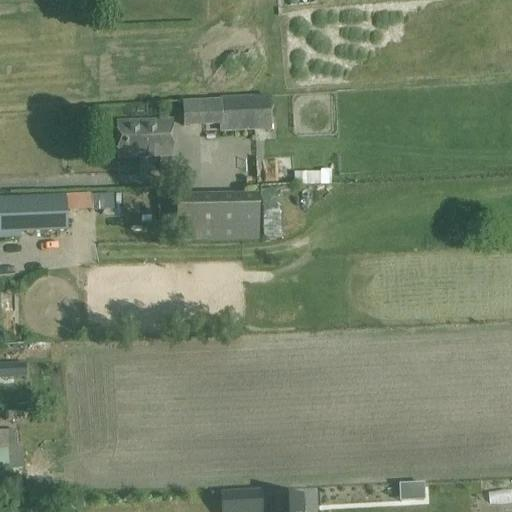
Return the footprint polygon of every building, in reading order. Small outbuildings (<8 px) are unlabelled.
[(269,93),(216,97),(218,122),(218,132),(271,129),(269,93)] [(181,124),(218,122),(216,97),(180,99),(181,124)] [(159,157),(170,157),(174,156),(172,120),(116,123),(118,159),(159,157)] [(171,170),(170,157),(159,157),(160,170),(171,170)] [(328,167),(301,167),(300,182),(327,183),(328,167)] [(256,191),(173,191),(173,241),(258,241),(256,191)] [(113,211),(113,196),(102,196),(102,211),(113,211)] [(66,199),(0,201),(0,242),(21,242),(21,238),(67,236),(66,199)] [(6,337),(14,336),(9,309),(2,311),(6,337)] [(29,336),(29,350),(48,350),(48,336),(29,336)] [(8,360),(0,361),(0,378),(10,377),(8,360)] [(13,377),(28,376),(28,362),(13,363),(13,377)] [(400,502),(424,501),(424,483),(399,484),(400,502)] [(260,511),(260,493),(233,494),(221,495),(221,511),(260,511)] [(302,511),(303,498),(272,499),(272,511),(302,511)] [(343,511),(344,505),(331,503),(329,511),(343,511)]
